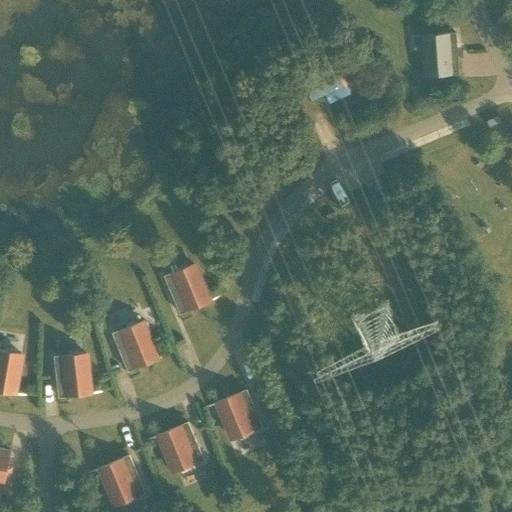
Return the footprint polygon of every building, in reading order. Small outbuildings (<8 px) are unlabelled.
[(424,77),(459,75),(456,32),(413,35),(413,37),(425,36),(427,75),(423,76),(424,77)] [(328,101),(351,96),(345,71),(306,80),(310,99),(327,96),(328,101)] [(179,266),(178,271),(165,276),(181,313),(210,301),(194,264),(189,266),(186,263),(179,266)] [(143,321),(138,323),(134,321),(127,324),(126,328),(113,333),(128,371),(158,359),(143,321)] [(7,348),(5,351),(0,350),(0,391),(15,394),(22,354),(17,353),(15,349),(7,348)] [(71,351),(69,355),(54,357),(59,397),(91,394),(86,354),(81,354),(78,350),(71,351)] [(249,437),(249,432),(262,427),(247,390),(217,402),(233,439),(238,437),(241,440),(249,437)] [(190,470),(190,465),(204,460),(188,422),(159,435),(174,472),(179,470),(183,473),(190,470)] [(0,447),(0,483),(4,485),(5,480),(9,481),(12,467),(8,467),(11,450),(0,447)] [(131,502),(132,498),(145,492),(130,455),(100,467),(116,505),(120,503),(124,505),(131,502)]
